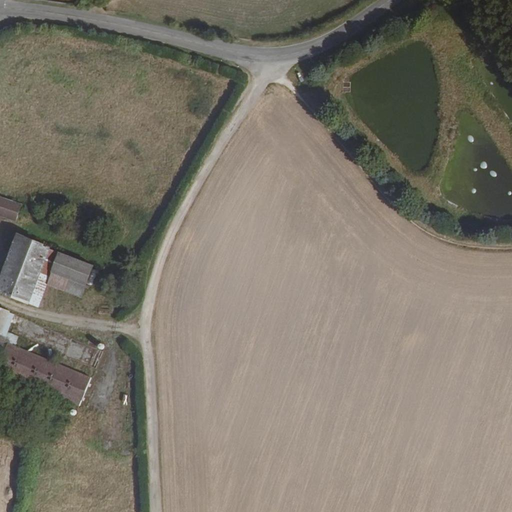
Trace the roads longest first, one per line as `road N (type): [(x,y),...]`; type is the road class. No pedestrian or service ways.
road 1 (track): [(152,511),(150,297),(174,229),(277,56),(281,78),(403,212),(433,235),(511,246)]
road 2 (primary): [(0,7),(277,56),(334,39),(394,0)]
